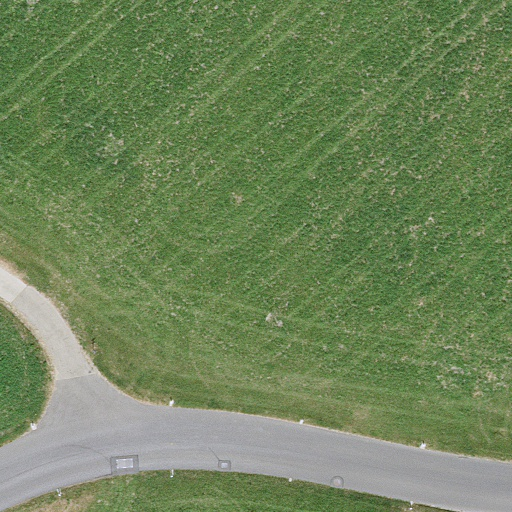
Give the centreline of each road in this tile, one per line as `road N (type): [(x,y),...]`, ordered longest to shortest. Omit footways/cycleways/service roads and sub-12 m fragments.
road 1 (tertiary): [(511,489),(287,448),(162,441),(76,450),(0,482)]
road 2 (track): [(0,275),(64,355),(76,450)]
